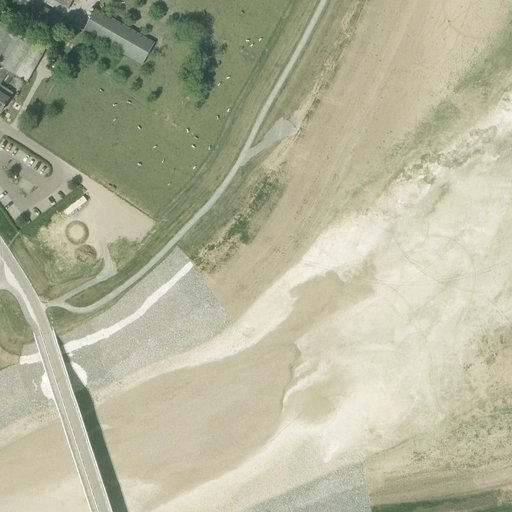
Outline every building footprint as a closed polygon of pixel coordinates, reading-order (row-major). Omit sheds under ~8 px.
[(0,10),(51,40),(60,23),(60,22),(63,19),(30,0),(4,0),(0,7),(0,10)] [(73,0),(49,0),(68,10),(73,0)] [(84,30),(63,19),(60,22),(85,36),(86,33),(143,65),(155,43),(95,10),(84,30)] [(0,22),(0,66),(3,68),(5,69),(23,36),(0,22)] [(23,36),(5,69),(27,82),(46,49),(23,36)] [(3,68),(0,72),(0,84),(0,85),(9,71),(5,69),(3,68)] [(0,85),(0,111),(1,112),(13,93),(0,85)] [(64,207),(67,212),(88,201),(85,195),(64,207)] [(47,222),(28,235),(32,242),(52,229),(47,222)]
